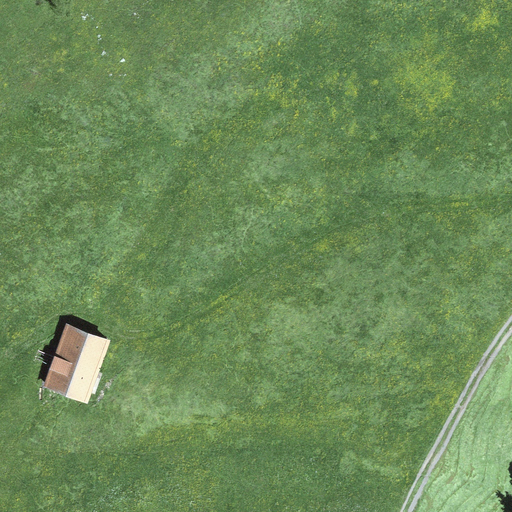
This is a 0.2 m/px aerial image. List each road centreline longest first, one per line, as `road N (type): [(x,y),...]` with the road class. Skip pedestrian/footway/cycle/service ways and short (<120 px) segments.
road 1 (track): [(0,356),(64,313),(130,336),(157,327),(221,297),(278,253),(353,213),(511,196)]
road 2 (track): [(403,511),(511,320)]
